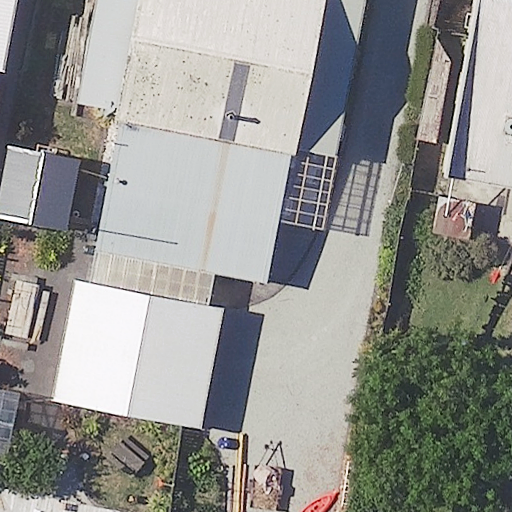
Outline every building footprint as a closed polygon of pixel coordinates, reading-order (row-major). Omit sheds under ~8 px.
[(29,0),(0,0),(0,65),(15,69),(29,0)] [(371,0),(101,0),(81,104),(130,114),(103,251),(272,285),(299,150),(339,158),(371,0)] [(511,0),(482,0),(453,180),(511,189),(511,0)] [(225,308),(88,286),(68,407),(206,430),(225,308)] [(338,511),(347,457),(255,442),(243,511),(338,511)]
